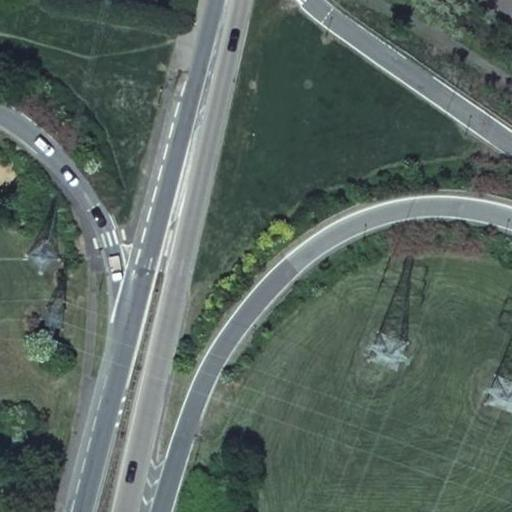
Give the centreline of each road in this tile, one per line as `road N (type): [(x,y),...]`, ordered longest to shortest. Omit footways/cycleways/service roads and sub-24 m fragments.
road 1 (tertiary): [(138,511),(199,375),(270,281),(342,225),(395,201),(468,204),(511,219)]
road 2 (tertiary): [(0,118),(23,131),(79,192),(102,263),(95,400),(72,511)]
road 3 (secondary): [(200,131),(81,511)]
road 4 (secondary): [(126,511),(153,406),(200,131)]
road 5 (tertiary): [(511,133),(317,0)]
road 6 (secondary): [(231,0),(200,131)]
